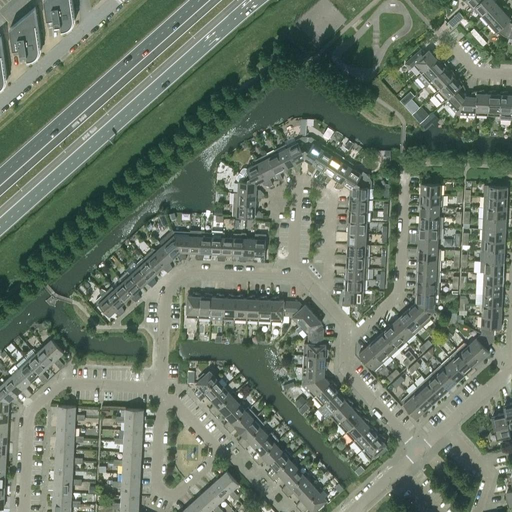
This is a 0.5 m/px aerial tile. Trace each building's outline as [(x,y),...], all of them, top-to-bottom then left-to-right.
[(73,18),(73,16),(73,15),(75,15),(72,0),(44,0),(47,19),(54,18),(55,25),(56,25),(55,24),(61,24),(62,31),(63,31),(62,29),(64,29),(65,28),(66,30),(68,29),(70,28),(71,27),(72,26),(73,24),(74,22),(75,20),(75,18),(73,18)] [(465,0),(473,9),(475,7),(482,0),(465,0)] [(492,0),(482,0),(475,7),(482,15),(495,3),(492,0)] [(503,11),(495,3),(482,15),(489,23),(503,11)] [(41,45),(35,7),(10,28),(13,48),(20,47),(21,55),(21,54),(27,54),(28,61),(29,61),(28,59),(30,59),(31,59),(32,60),(34,60),(36,58),(37,57),(38,56),(39,54),(40,52),(41,50),(41,48),(39,48),(39,47),(39,45),(41,45)] [(509,22),(508,21),(510,19),(503,11),(489,23),(497,31),(498,30),(499,32),(500,33),(502,34),(503,35),(504,36),(506,37),(511,23),(510,22),(509,22)] [(452,28),(464,17),(459,12),(447,22),(452,28)] [(460,21),(465,26),(468,22),(464,17),(460,21)] [(470,31),(474,36),(478,33),(474,28),(470,31)] [(487,42),(478,33),(474,36),(483,46),(487,42)] [(413,65),(421,73),(437,59),(438,58),(439,58),(437,53),(433,55),(429,50),(425,53),(421,48),(405,63),(409,68),(413,65)] [(445,68),(446,67),(447,67),(445,62),(441,64),(437,59),(421,73),(417,77),(425,86),(429,82),(445,68)] [(449,73),(445,68),(429,82),(437,91),(453,77),(455,76),(453,71),(449,73)] [(442,103),(445,100),(463,84),(461,80),(458,82),(453,77),(437,91),(434,94),(442,103)] [(465,89),(463,84),(445,100),(457,114),(466,96),(462,92),(465,89)] [(481,89),(477,90),(475,114),(487,115),(489,93),(488,93),(482,93),(481,89)] [(466,96),(457,114),(475,114),(477,90),(471,92),(472,92),(471,96),(466,96)] [(501,94),(500,94),(494,94),(493,90),(488,91),(488,92),(488,93),(489,93),(487,115),(499,116),(501,94)] [(500,92),(500,94),(501,94),(499,116),(499,121),(511,121),(511,116),(511,104),(511,94),(506,94),(505,91),(500,92)] [(411,100),(405,105),(412,113),(418,108),(411,100)] [(419,109),(428,115),(434,108),(424,101),(419,109)] [(297,142),(287,147),(299,170),(301,165),(299,161),(304,159),(306,137),(299,137),(296,138),(297,142)] [(312,137),(306,137),(304,159),(309,162),(307,165),(308,171),(309,171),(325,146),(312,137)] [(285,144),(275,149),(285,168),(292,165),(296,172),(299,170),(287,147),(285,144)] [(334,152),(325,146),(309,171),(312,173),(316,166),(322,170),(332,155),(334,152)] [(279,172),(285,168),(275,149),(265,154),(275,174),(279,181),(283,179),(279,172)] [(255,159),(257,163),(269,186),(272,184),(269,177),(275,174),(265,154),(255,159)] [(342,161),(332,155),(322,170),(329,174),(324,181),(328,183),(332,176),(342,161)] [(334,187),(337,189),(351,167),(354,164),(344,158),(342,161),(332,176),(338,180),(334,187)] [(241,170),(239,173),(256,183),(262,181),(263,184),(269,186),(257,163),(246,168),(245,168),(243,168),(242,169),(241,170)] [(361,174),(351,167),(337,189),(343,188),(345,185),(350,188),(370,178),(369,175),(363,171),(361,174)] [(238,193),(264,194),(260,189),(256,189),(256,183),(239,173),(238,175),(237,176),(237,178),(238,179),(238,181),(238,193)] [(350,188),(350,198),(368,199),(368,187),(371,187),(372,180),(370,178),(350,188)] [(421,183),(421,194),(440,195),(440,184),(421,183)] [(484,196),(507,197),(507,186),(484,185),(484,196)] [(264,198),(264,194),(238,193),(234,192),(233,204),(255,205),(256,198),(264,198)] [(440,195),(421,194),(420,205),(439,206),(443,206),(444,195),(440,195)] [(484,196),(483,207),(506,208),(507,197),(484,196)] [(368,199),(350,198),(349,209),(367,210),(368,199)] [(255,212),(255,205),(233,204),(233,215),(263,217),(263,213),(255,212)] [(420,205),(419,216),(439,216),(439,206),(420,205)] [(506,208),(483,207),(483,218),(506,219),(506,208)] [(367,210),(349,209),(348,221),(366,222),(367,210)] [(439,216),(419,216),(419,226),(442,227),(443,217),(439,216)] [(483,218),(482,228),(505,230),(506,219),(483,218)] [(348,221),(348,232),(366,233),(366,222),(348,221)] [(419,226),(418,237),(438,238),(442,238),(442,227),(419,226)] [(505,230),(482,228),(482,239),(504,240),(505,230)] [(159,241),(162,245),(173,257),(177,254),(178,256),(180,261),(183,258),(173,230),(172,229),(159,241)] [(189,252),(190,235),(190,231),(173,230),(183,258),(186,259),(185,254),(185,252),(189,252)] [(197,235),(190,235),(189,252),(195,252),(196,259),(200,259),(201,230),(199,230),(197,235)] [(211,253),(212,232),(207,232),(207,231),(201,230),(200,259),(203,259),(205,253),(211,253)] [(212,231),(212,232),(211,253),(217,253),(218,260),(221,260),(222,232),(212,231)] [(232,254),(233,237),(225,237),(224,232),(222,232),(221,260),(224,260),(226,254),(232,254)] [(366,233),(348,232),(347,244),(365,244),(366,233)] [(233,233),(233,237),(232,254),(238,254),(239,261),(243,261),(244,233),(242,233),(242,234),(233,233)] [(254,255),(255,238),(247,238),(246,233),(244,233),(243,261),(246,261),(248,255),(254,255)] [(255,233),(255,238),(254,255),(260,255),(261,262),(265,262),(266,234),(255,233)] [(438,238),(418,237),(418,248),(437,249),(438,238)] [(482,239),(481,250),(504,251),(504,240),(482,239)] [(347,244),(347,255),(365,256),(369,256),(369,244),(365,244),(347,244)] [(152,247),(151,248),(170,270),(173,268),(169,261),(173,257),(162,245),(157,250),(152,247)] [(168,272),(170,270),(151,248),(150,250),(150,251),(144,257),(157,272),(162,268),(168,272)] [(418,248),(417,259),(441,260),(441,249),(437,249),(418,248)] [(504,251),(481,250),(481,261),(503,262),(504,251)] [(347,255),(346,266),(364,267),(365,256),(347,255)] [(153,276),(157,272),(144,257),(137,263),(136,262),(135,263),(154,284),(157,282),(153,276)] [(441,260),(417,259),(417,270),(440,271),(441,260)] [(480,272),(484,272),(503,273),(503,262),(481,261),(480,272)] [(152,287),(154,284),(135,263),(134,264),(136,269),(130,274),(141,286),(146,282),(152,287)] [(346,266),(346,278),(364,279),(368,279),(368,267),(364,267),(346,266)] [(127,270),(119,278),(138,299),(141,297),(137,290),(141,286),(130,274),(127,270)] [(417,270),(416,281),(440,282),(440,271),(417,270)] [(503,273),(484,272),(483,283),(502,284),(503,273)] [(136,301),(138,299),(119,278),(118,279),(120,284),(114,289),(125,301),(130,297),(136,301)] [(346,278),(345,289),(363,290),(364,279),(346,278)] [(416,291),(439,292),(440,282),(416,281),(416,291)] [(483,283),(483,294),(502,295),(502,284),(483,283)] [(104,291),(103,292),(122,313),(125,311),(121,305),(125,301),(114,289),(112,286),(105,292),(104,291)] [(363,302),(363,290),(345,289),(345,300),(342,300),(342,305),(349,305),(350,305),(350,301),(363,302)] [(416,291),(415,302),(434,311),(435,303),(439,303),(439,292),(416,291)] [(120,316),(122,313),(103,292),(102,293),(102,294),(96,300),(109,316),(114,311),(120,316)] [(186,317),(198,317),(200,296),(200,294),(200,293),(195,292),(194,295),(187,295),(186,317)] [(206,296),(200,296),(198,317),(210,318),(212,296),(212,295),(212,294),(207,292),(206,296)] [(218,297),(212,296),(210,318),(222,318),(224,297),(224,295),(219,293),(218,297)] [(230,297),(224,297),(222,318),(234,319),(236,295),(231,294),(230,297)] [(240,294),(236,295),(234,319),(246,320),(247,298),(241,298),(240,294)] [(502,295),(483,294),(482,304),(501,305),(502,295)] [(247,296),(247,298),(246,320),(258,320),(259,299),(253,298),(252,295),(247,296)] [(259,297),(259,299),(258,320),(270,321),(271,299),(265,299),(264,295),(259,296),(259,297)] [(271,297),(271,299),(270,321),(283,321),(283,315),(289,315),(290,301),(284,301),(284,300),(277,299),(276,296),(271,297),(271,298),(271,297)] [(299,301),(290,301),(289,315),(292,316),(300,325),(313,313),(305,304),(303,306),(299,301)] [(415,302),(407,309),(423,326),(431,319),(428,316),(434,311),(415,302)] [(482,304),(482,315),(501,316),(501,305),(482,304)] [(407,309),(399,316),(415,334),(423,326),(407,309)] [(321,322),(313,313),(300,325),(308,334),(308,337),(323,337),(323,328),(319,324),(321,322)] [(501,316),(482,315),(481,333),(494,339),(494,327),(500,327),(501,316)] [(399,316),(391,324),(407,341),(415,334),(399,316)] [(450,327),(456,321),(451,319),(446,323),(450,327)] [(391,324),(383,331),(399,348),(407,341),(391,324)] [(391,356),(399,348),(383,331),(375,338),(391,356)] [(449,331),(445,335),(448,340),(453,335),(449,331)] [(481,333),(468,345),(481,359),(489,351),(485,347),(494,339),(481,333)] [(444,344),(448,340),(445,335),(440,340),(444,344)] [(304,342),(303,355),(325,356),(327,356),(327,357),(329,352),(325,350),(326,344),(323,343),(323,337),(308,337),(308,343),(304,342)] [(383,363),(391,356),(375,338),(367,346),(383,363)] [(52,339),(43,346),(55,359),(57,357),(64,352),(52,339)] [(428,339),(424,343),(428,348),(432,344),(428,339)] [(481,359),(468,345),(465,342),(457,349),(473,366),(481,359)] [(423,352),(428,348),(424,343),(419,348),(423,352)] [(43,346),(35,353),(47,366),(53,361),(56,365),(61,361),(57,357),(55,359),(43,346)] [(374,370),(383,363),(367,346),(359,353),(374,370)] [(433,346),(428,350),(432,354),(437,350),(433,346)] [(457,349),(449,357),(465,373),(473,366),(457,349)] [(47,366),(35,353),(32,350),(24,357),(27,361),(39,374),(41,372),(47,366)] [(428,358),(432,354),(428,350),(424,354),(428,358)] [(412,354),(408,358),(411,362),(416,358),(412,354)] [(325,356),(303,355),(303,367),(324,368),(326,368),(327,369),(328,364),(325,362),(325,356)] [(465,373),(449,357),(441,364),(456,381),(465,373)] [(407,367),(411,362),(408,358),(403,362),(407,367)] [(417,360),(412,364),(416,369),(421,364),(417,360)] [(45,375),(41,372),(39,374),(27,361),(19,368),(31,381),(37,376),(40,379),(45,375)] [(416,369),(412,364),(408,369),(411,373),(416,369)] [(441,364),(433,371),(448,388),(456,381),(441,364)] [(303,367),(302,384),(324,376),(323,373),(324,373),(324,368),(303,367)] [(25,386),(31,381),(19,368),(12,375),(23,388),(25,386)] [(396,368),(391,372),(395,377),(400,373),(396,368)] [(198,396),(217,379),(216,378),(209,371),(205,375),(204,373),(200,377),(201,378),(197,382),(200,386),(194,393),(198,396)] [(448,388),(433,371),(425,378),(440,395),(448,388)] [(390,381),(395,377),(391,372),(387,377),(390,381)] [(24,394),(29,390),(25,386),(23,388),(12,375),(3,382),(15,395),(21,390),(24,394)] [(401,375),(396,379),(400,383),(405,379),(401,375)] [(325,378),(324,376),(302,384),(313,396),(329,382),(329,381),(326,378),(325,378)] [(425,378),(417,386),(432,403),(440,395),(425,378)] [(208,395),(211,399),(224,387),(218,380),(217,379),(198,396),(201,400),(208,395)] [(395,387),(400,383),(396,379),(392,383),(395,387)] [(313,396),(321,405),(337,391),(337,390),(333,386),(335,382),(331,380),(330,380),(329,381),(329,382),(313,396)] [(0,385),(0,397),(9,402),(12,399),(11,399),(15,395),(3,382),(0,385)] [(417,386),(409,393),(424,410),(432,403),(417,386)] [(209,409),(212,412),(231,395),(224,387),(211,399),(215,402),(209,409)] [(345,399),(341,395),(343,391),(339,389),(338,389),(337,390),(337,391),(321,405),(318,408),(326,417),(329,414),(345,399)] [(416,418),(424,410),(409,393),(400,401),(416,418)] [(222,411),(226,415),(239,403),(231,395),(212,412),(215,416),(222,411)] [(299,407),(306,400),(302,395),(294,402),(299,407)] [(9,405),(9,402),(0,397),(0,410),(8,410),(9,405)] [(345,399),(329,414),(337,423),(353,408),(349,403),(351,400),(347,397),(346,398),(347,398),(345,399)] [(508,428),(509,428),(511,427),(511,401),(503,404),(505,412),(508,428)] [(223,425),(227,428),(246,411),(239,403),(226,415),(229,418),(223,425)] [(57,416),(85,417),(85,414),(75,414),(76,405),(58,404),(57,416)] [(337,423),(346,432),(362,417),(361,417),(357,412),(359,409),(355,406),(354,407),(353,408),(337,423)] [(116,416),(115,418),(143,420),(143,408),(126,408),(125,416),(116,416)] [(237,427),(240,431),(256,416),(249,408),(246,411),(227,428),(230,432),(237,427)] [(0,420),(8,421),(8,410),(0,410),(0,420)] [(505,412),(491,415),(496,439),(510,436),(509,428),(508,428),(505,412)] [(346,432),(354,441),(370,426),(365,421),(367,418),(363,415),(362,416),(363,416),(361,417),(362,417),(346,432)] [(57,416),(57,426),(74,427),(75,419),(84,420),(85,417),(57,416)] [(263,424),(256,416),(240,431),(244,434),(238,441),(241,444),(260,427),(263,424)] [(142,431),(143,420),(115,418),(115,421),(125,422),(124,430),(142,431)] [(354,441),(362,450),(378,435),(373,430),(375,427),(371,424),(370,425),(371,425),(370,426),(354,441)] [(74,427),(57,426),(56,437),(83,439),(84,436),(74,435),(74,427)] [(251,443),(255,447),(268,435),(260,427),(241,444),(244,448),(251,443)] [(141,441),(142,431),(124,430),(124,438),(115,437),(114,440),(141,441)] [(379,434),(378,435),(362,450),(370,459),(386,444),(381,439),(383,436),(379,433),(379,434)] [(252,457),(256,460),(275,443),(268,435),(255,447),(258,450),(252,457)] [(56,437),(56,448),(73,449),(74,441),(83,441),(83,439),(56,437)] [(141,452),(141,441),(114,440),(114,443),(124,443),(123,451),(141,452)] [(266,459),(269,463),(282,451),(276,445),(275,443),(256,460),(259,464),(266,459)] [(73,449),(56,448),(55,459),(82,460),(83,457),(73,457),(73,449)] [(140,463),(141,452),(123,451),(123,459),(113,459),(113,462),(140,463)] [(267,473),(270,476),(289,459),(282,451),(269,463),(273,466),(267,473)] [(55,459),(55,470),(72,470),(73,462),(82,463),(82,460),(55,459)] [(280,475),(284,479),(297,467),(289,459),(270,476),(273,480),(280,475)] [(140,474),(140,463),(113,462),(113,464),(123,465),(122,473),(140,474)] [(281,489),(285,492),(304,475),(297,467),(284,479),(287,482),(281,489)] [(72,470),(55,470),(54,480),(81,482),(81,479),(72,478),(72,470)] [(227,470),(219,478),(237,498),(239,496),(233,489),(239,483),(227,470)] [(139,484),(140,474),(122,473),(122,481),(112,480),(112,483),(139,484)] [(295,491),(298,495),(311,483),(304,475),(285,492),(288,496),(295,491)] [(219,478),(211,485),(222,498),(228,493),(235,500),(237,498),(219,478)] [(54,480),(54,491),(71,492),(72,484),(81,484),(81,482),(54,480)] [(139,495),(139,484),(112,483),(112,486),(122,486),(121,494),(139,495)] [(296,505),(299,508),(318,491),(311,483),(298,495),(302,499),(296,505)] [(222,498),(211,485),(203,492),(220,511),(221,511),(223,511),(217,503),(222,498)] [(71,492),(54,491),(53,502),(80,503),(80,500),(71,500),(71,492)] [(326,499),(318,491),(299,508),(302,511),(309,507),(313,511),(317,507),(319,508),(323,505),(322,503),(326,499)] [(220,511),(203,492),(195,500),(205,511),(207,511),(212,507),(216,511),(220,511)] [(138,506),(139,495),(121,494),(121,502),(111,502),(111,505),(138,506)] [(205,511),(195,500),(187,507),(191,511),(205,511)] [(53,502),(52,511),(70,511),(71,506),(80,506),(80,503),(53,502)]
